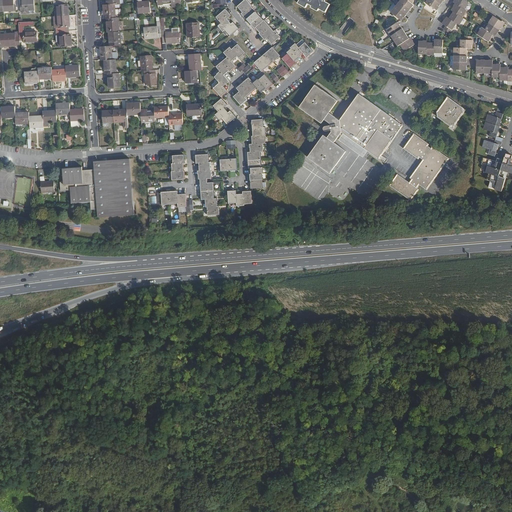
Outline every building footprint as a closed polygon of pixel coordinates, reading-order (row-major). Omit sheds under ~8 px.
[(16,10),(16,4),(14,4),(14,0),(3,0),(4,10),(16,10)] [(35,12),(34,0),(22,0),(23,4),(21,4),(21,9),(23,9),(23,13),(35,12)] [(69,15),(69,4),(66,4),(65,0),(63,0),(54,1),(54,5),(55,5),(56,16),(69,15)] [(150,11),(150,0),(138,2),(138,12),(150,11)] [(243,12),(252,4),(253,4),(249,0),(244,0),(238,5),(243,12)] [(326,1),(326,0),(299,0),(298,2),(306,7),(307,5),(318,11),(320,8),(326,12),(331,3),(326,1)] [(412,3),(408,0),(401,0),(400,2),(410,9),(414,4),(412,3)] [(435,0),(427,0),(425,3),(436,10),(441,3),(435,0)] [(465,9),(469,3),(465,0),(455,0),(454,2),(455,3),(465,9)] [(410,9),(400,2),(397,6),(406,14),(410,9)] [(465,9),(455,3),(453,6),(453,7),(451,10),(453,11),(462,17),(467,11),(465,9)] [(116,17),(115,4),(108,4),(104,4),(105,18),(107,18),(116,17)] [(257,11),(258,10),(252,4),(243,12),(242,13),(247,19),(248,19),(257,11)] [(401,20),(406,14),(397,6),(396,6),(391,12),(401,20)] [(232,14),(227,8),(217,16),(222,23),(229,17),(232,14)] [(261,15),(257,11),(248,19),(251,23),(261,15)] [(462,17),(453,11),(449,18),(457,23),(459,24),(463,18),(462,17)] [(70,26),(69,15),(56,16),(57,31),(68,30),(68,26),(70,26)] [(255,27),(265,20),(261,15),(251,23),(255,27)] [(450,33),(457,23),(449,18),(447,16),(442,23),(446,25),(444,29),(450,33)] [(500,30),(504,23),(493,16),(489,23),(490,23),(500,30)] [(119,31),(118,17),(116,17),(107,18),(108,32),(109,32),(119,31)] [(234,22),(229,17),(222,23),(219,25),(223,31),(225,29),(234,22)] [(260,33),(270,24),(265,19),(265,20),(255,27),(260,33)] [(162,30),(161,21),(156,21),(157,27),(145,28),(145,39),(162,37),(162,30)] [(240,28),(235,21),(234,22),(225,29),(230,35),(240,28)] [(200,36),(199,22),(187,23),(188,36),(200,36)] [(392,36),(403,29),(398,22),(387,29),(392,36)] [(497,34),(500,30),(490,23),(485,30),(493,35),(495,36),(496,34),(497,34)] [(267,37),(275,31),(270,24),(260,33),(265,39),(267,37)] [(488,42),(493,35),(485,30),(482,28),(478,34),(488,42)] [(38,44),(37,33),(25,34),(24,29),(20,29),(20,34),(20,40),(25,39),(25,44),(38,44)] [(176,42),(175,31),(165,32),(165,29),(162,30),(162,37),(163,43),(176,42)] [(395,40),(405,34),(403,29),(392,36),(395,40)] [(72,45),(71,34),(68,34),(68,30),(57,31),(58,46),(72,45)] [(272,43),(281,36),(276,30),(275,31),(267,37),(272,43)] [(121,45),(120,31),(119,31),(109,32),(110,45),(111,45),(121,45)] [(20,40),(20,34),(0,35),(0,36),(0,43),(0,46),(20,45),(20,40)] [(401,43),(408,39),(405,34),(395,40),(398,45),(401,43)] [(472,48),(472,43),(472,36),(465,36),(465,40),(461,40),(460,47),(467,48),(472,48)] [(405,50),(415,44),(411,37),(408,39),(401,43),(405,50)] [(443,54),(444,40),(435,40),(435,43),(435,53),(443,54)] [(313,50),(306,41),(300,47),(304,52),(307,55),(313,50)] [(427,54),(427,43),(427,41),(419,41),(419,54),(427,54)] [(304,52),(300,47),(296,42),(292,46),(293,47),(300,56),(304,52)] [(246,52),(238,43),(232,48),(238,55),(240,57),(246,52)] [(435,53),(435,43),(427,43),(427,54),(435,55),(435,53)] [(112,59),(111,45),(110,45),(100,46),(101,60),(105,60),(112,59)] [(238,55),(232,48),(231,46),(225,51),(229,56),(233,60),(238,55)] [(281,55),(275,48),(273,46),(267,51),(275,60),(281,55)] [(300,56),(293,47),(288,51),(289,52),(296,60),(298,59),(300,56)] [(468,55),(468,52),(467,52),(467,48),(460,47),(454,47),(454,55),(467,55),(468,55)] [(275,60),(267,51),(261,56),(269,65),(275,60)] [(296,60),(289,52),(283,58),(291,67),(297,62),(296,60)] [(201,70),(201,53),(190,54),(191,70),(196,70),(201,70)] [(154,69),(152,55),(141,56),(143,70),(145,70),(154,69)] [(233,60),(229,56),(222,61),(231,71),(237,66),(233,60)] [(269,65),(261,56),(255,62),(263,71),(269,65)] [(117,73),(116,59),(112,59),(105,60),(106,74),(109,74),(117,73)] [(484,73),(485,60),(476,60),(476,70),(472,70),(472,77),(476,78),(476,73),(484,73)] [(492,73),(492,64),(493,61),(485,60),(484,73),(492,73)] [(231,71),(222,61),(217,65),(222,71),(225,75),(231,71)] [(466,69),(467,61),(454,61),(453,69),(466,69)] [(243,69),(247,66),(244,63),(239,68),(241,71),(243,69)] [(246,72),(252,67),(249,64),(247,66),(243,69),(246,72)] [(500,78),(500,67),(500,65),(492,64),(492,73),(492,77),(500,78)] [(81,75),(80,65),(66,65),(66,68),(67,76),(81,75)] [(290,71),(284,65),(281,68),(286,74),(290,71)] [(52,69),(52,66),(38,67),(38,70),(39,78),(53,77),(52,69)] [(508,81),(508,69),(508,68),(500,67),(500,78),(500,81),(508,81)] [(67,76),(66,68),(52,69),(53,77),(53,80),(67,79),(67,76)] [(286,74),(281,68),(278,70),(283,76),(286,74)] [(157,84),(156,69),(154,69),(145,70),(147,84),(157,84)] [(39,78),(38,70),(25,71),(25,82),(39,81),(39,78)] [(197,82),(196,70),(191,70),(186,71),(186,82),(197,82)] [(224,85),(230,80),(225,75),(222,71),(216,76),(220,81),(224,85)] [(121,87),(120,72),(117,73),(109,74),(110,88),(121,87)] [(274,84),(265,74),(259,79),(266,88),(267,89),(274,84)] [(258,86),(254,82),(249,76),(243,82),(252,92),(258,86)] [(266,88),(259,79),(258,78),(254,82),(258,86),(262,91),(266,88)] [(224,85),(220,81),(214,86),(222,95),(228,90),(224,85)] [(252,92),(243,82),(237,87),(240,90),(246,97),(252,92)] [(378,161),(402,127),(359,95),(340,121),(330,114),(337,102),(315,86),(299,109),(321,125),(324,122),(330,126),(330,127),(325,128),(324,129),(324,130),(324,132),(326,133),(331,132),(331,133),(327,139),(323,136),(306,159),(329,175),(346,153),(334,144),(341,134),(378,161)] [(241,104),(248,99),(246,97),(240,90),(234,95),(241,104)] [(446,96),(433,115),(453,128),(465,109),(446,96)] [(228,104),(223,98),(214,105),(219,111),(226,106),(228,104)] [(71,112),(71,108),(70,102),(56,103),(57,109),(57,113),(71,112)] [(142,114),(142,109),(141,102),(127,103),(128,109),(128,115),(142,114)] [(202,115),(202,105),(195,105),(195,104),(187,105),(188,116),(202,115)] [(16,112),(15,105),(1,106),(2,113),(2,116),(16,116),(16,112)] [(169,114),(169,106),(155,106),(156,110),(156,117),(166,117),(166,125),(170,125),(169,114)] [(222,118),(230,111),(226,106),(219,111),(216,114),(220,120),(222,118)] [(85,119),(84,108),(71,108),(71,112),(72,126),(80,126),(79,119),(85,119)] [(500,126),(504,110),(498,108),(496,116),(488,114),(486,122),(500,126)] [(57,113),(57,109),(43,110),(43,115),(44,125),(44,126),(49,126),(49,120),(58,120),(57,113)] [(128,115),(128,109),(114,110),(115,121),(115,122),(124,121),(124,127),(129,127),(128,115)] [(156,117),(156,110),(147,110),(147,109),(142,109),(142,114),(143,121),(156,121),(156,117)] [(115,121),(114,110),(103,111),(104,122),(103,122),(103,127),(111,127),(111,122),(115,121)] [(228,124),(237,116),(232,110),(230,111),(222,118),(228,124)] [(30,122),(30,115),(29,111),(16,112),(16,116),(16,122),(30,122)] [(184,124),(183,113),(169,114),(170,125),(184,124)] [(44,125),(43,115),(30,115),(30,122),(30,126),(44,125)] [(265,127),(265,118),(253,119),(254,127),(265,127)] [(497,136),(500,126),(486,122),(484,129),(491,131),(490,136),(496,138),(496,140),(503,142),(504,138),(497,136)] [(267,135),(267,127),(265,127),(254,127),(254,135),(265,135),(267,135)] [(417,163),(429,146),(413,134),(401,151),(417,163)] [(266,142),(265,135),(254,135),(253,135),(253,143),(264,142),(266,142)] [(495,156),(499,144),(501,145),(503,142),(496,140),(495,143),(485,140),(483,147),(490,149),(489,154),(495,156)] [(264,150),(264,142),(253,143),(251,143),(251,151),(262,151),(264,150)] [(425,191),(448,160),(433,149),(410,180),(425,191)] [(262,158),(262,151),(251,151),(249,151),(249,159),(262,158)] [(500,176),(501,170),(508,172),(511,173),(511,158),(511,159),(511,157),(511,154),(506,153),(504,160),(498,158),(497,161),(484,157),(482,164),(486,165),(485,168),(488,168),(486,172),(489,173),(488,180),(491,181),(489,187),(502,191),(506,178),(500,176)] [(185,162),(185,154),(173,155),(174,163),(184,162),(185,162)] [(209,162),(209,154),(196,154),(197,162),(200,162),(209,162)] [(230,170),(229,158),(221,158),(222,170),(230,170)] [(238,170),(237,158),(229,158),(230,170),(238,170)] [(262,167),(262,158),(249,159),(249,167),(252,167),(262,167)] [(133,216),(129,160),(93,163),(93,171),(82,172),(81,168),(62,169),(63,183),(60,183),(60,192),(70,191),(71,205),(90,204),(90,211),(96,211),(97,219),(133,216)] [(212,169),(212,161),(209,162),(200,162),(200,170),(212,169)] [(184,170),(184,162),(174,163),(172,163),(173,171),(184,170)] [(212,177),(212,169),(200,170),(199,170),(199,178),(212,177)] [(185,178),(185,170),(184,170),(173,171),(172,171),(172,179),(185,178)] [(419,192),(410,185),(397,176),(389,188),(411,204),(419,192)] [(263,186),(262,178),(251,179),(251,187),(263,186)] [(53,182),(40,183),(41,192),(54,191),(53,182)] [(215,190),(214,182),(201,182),(201,191),(215,190)] [(237,192),(237,189),(229,190),(230,203),(238,202),(237,192)] [(171,203),(170,190),(160,191),(159,200),(162,200),(162,204),(171,203)] [(178,193),(178,190),(170,190),(171,203),(179,203),(178,193)] [(215,198),(215,190),(201,191),(202,198),(206,198),(215,198)] [(253,203),(252,190),(244,190),(244,192),(245,204),(253,203)] [(187,202),(186,193),(178,193),(179,203),(179,207),(187,206),(187,202)] [(218,205),(217,198),(215,198),(206,198),(206,206),(208,206),(218,205)] [(220,213),(219,205),(218,205),(208,206),(208,214),(220,213)]
